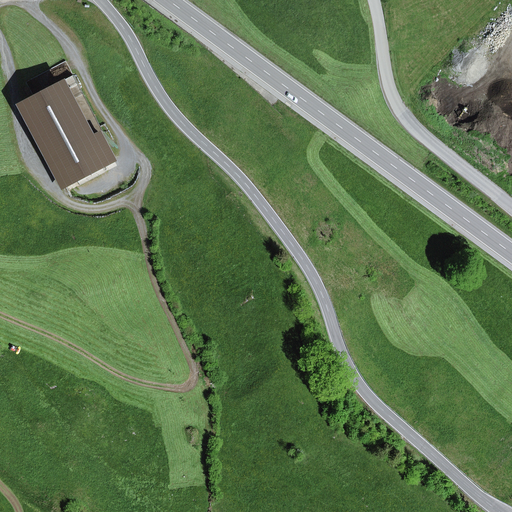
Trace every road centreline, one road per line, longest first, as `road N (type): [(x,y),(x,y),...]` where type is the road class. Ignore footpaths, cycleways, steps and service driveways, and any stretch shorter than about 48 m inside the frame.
road 1 (tertiary): [(101,0),(167,103),(250,188),(298,252),(345,362),(370,396),(501,511)]
road 2 (primary): [(166,0),(511,254)]
road 3 (track): [(142,187),(139,217),(156,292),(196,374),(190,388),(128,380),(0,317)]
road 4 (tertiary): [(511,207),(402,114),(373,0)]
